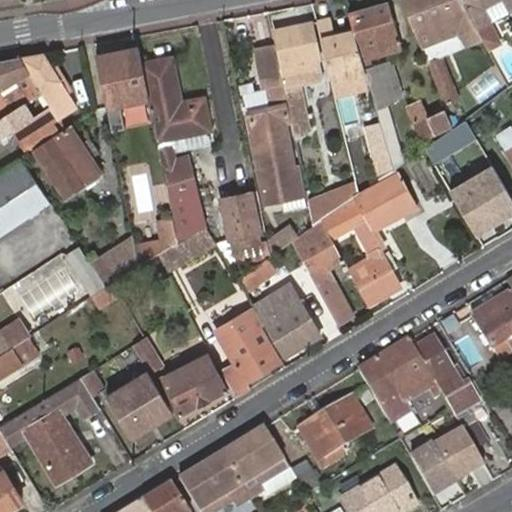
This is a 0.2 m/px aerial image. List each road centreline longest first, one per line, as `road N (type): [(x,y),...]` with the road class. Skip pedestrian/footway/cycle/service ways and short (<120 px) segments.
road 1 (residential): [(79,511),(511,251)]
road 2 (tertiary): [(202,0),(0,35)]
